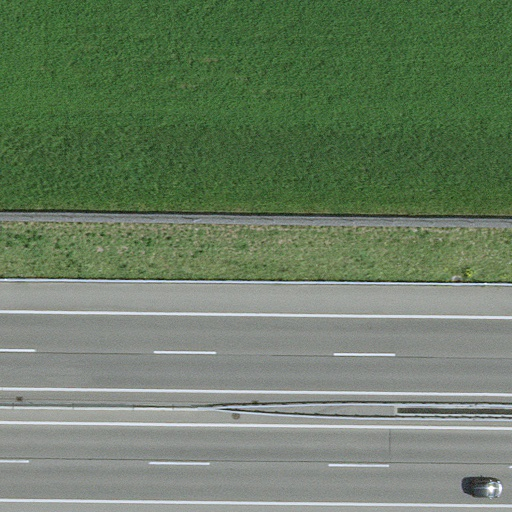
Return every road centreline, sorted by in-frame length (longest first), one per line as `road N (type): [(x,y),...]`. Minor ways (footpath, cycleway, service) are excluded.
road 1 (motorway): [(0,468),(511,475)]
road 2 (motorway): [(511,361),(0,355)]
